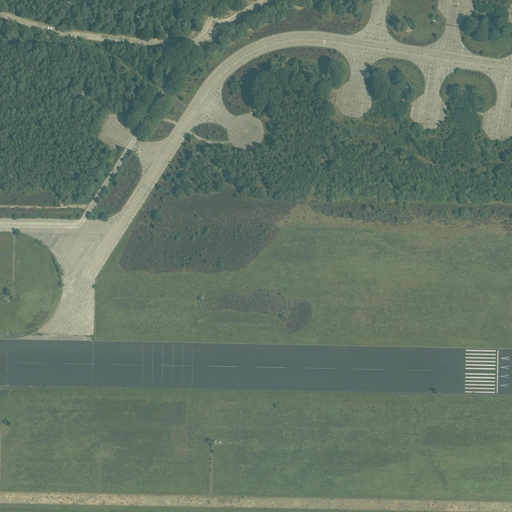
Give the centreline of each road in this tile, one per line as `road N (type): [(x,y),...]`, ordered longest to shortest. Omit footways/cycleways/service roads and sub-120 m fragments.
road 1 (unclassified): [(189,45),(59,33),(0,15)]
road 2 (track): [(163,94),(120,63),(86,51),(0,42)]
